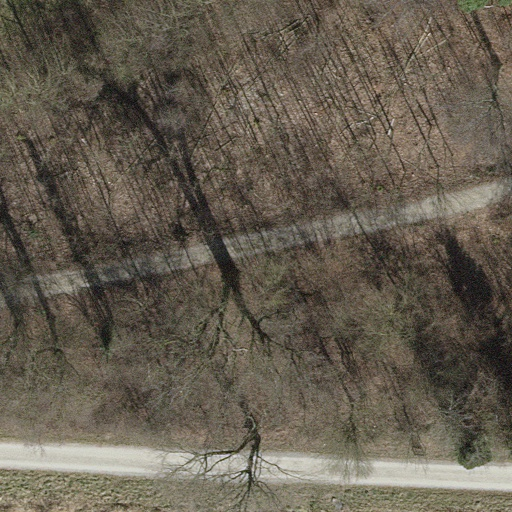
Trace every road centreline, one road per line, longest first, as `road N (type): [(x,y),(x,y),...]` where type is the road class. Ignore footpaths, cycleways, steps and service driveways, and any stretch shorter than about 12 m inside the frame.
road 1 (track): [(511,188),(397,227),(0,299)]
road 2 (track): [(0,455),(511,479)]
